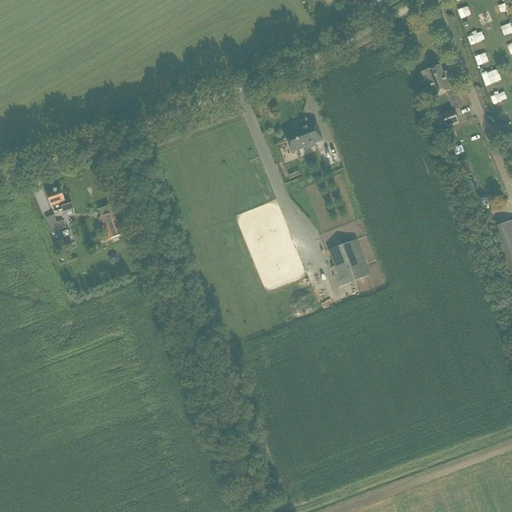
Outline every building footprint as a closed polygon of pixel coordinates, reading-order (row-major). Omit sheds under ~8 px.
[(473,3),(457,9),(461,19),(477,12),(473,3)] [(479,35),(470,38),(472,45),(481,43),(479,35)] [(486,56),(476,60),(479,69),(489,66),(486,56)] [(421,73),(425,81),(429,80),(435,97),(454,89),(449,76),(445,78),(440,65),(421,73)] [(494,73),(483,76),(487,89),(498,85),(494,73)] [(493,104),(506,99),(504,91),(490,96),(493,104)] [(459,123),(454,110),(442,115),(447,127),(459,123)] [(498,114),(501,120),(509,116),(506,110),(498,114)] [(291,153),(322,140),(315,122),(298,129),(298,130),(284,136),(291,153)] [(446,141),(452,138),(448,129),(443,131),(446,141)] [(47,192),(45,193),(48,202),(50,207),(51,206),(53,213),(62,210),(63,213),(73,209),(71,203),(71,204),(69,199),(64,200),(59,188),(52,190),(52,189),(46,190),(47,192)] [(109,239),(110,239),(120,235),(111,213),(100,217),(109,239)] [(65,229),(63,221),(56,224),(53,216),(46,219),(55,243),(57,250),(64,248),(64,247),(72,244),(69,237),(62,239),(59,232),(65,229)] [(497,265),(511,259),(511,221),(484,232),(497,265)] [(334,266),(331,268),(339,288),(369,276),(356,240),(328,250),(334,266)]
